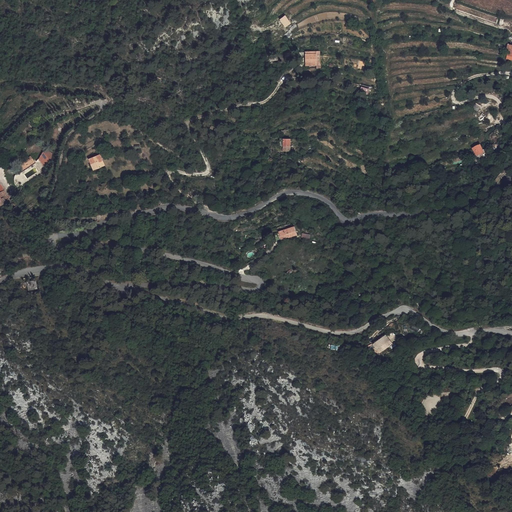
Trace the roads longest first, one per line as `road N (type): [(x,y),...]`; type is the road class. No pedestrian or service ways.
road 1 (unclassified): [(115,288),(126,281),(256,291),(259,280),(129,246),(59,243),(57,234),(176,207),(238,216),(284,193),(315,196),(351,218),(427,213),(472,202),(511,178)]
road 2 (unclassified): [(115,288),(217,315),(268,316),(341,333),(401,310),(454,334),(511,333)]
road 3 (track): [(472,333),(470,343),(427,351),(418,362),(500,370),(474,399),(466,428),(511,412)]
road 4 (track): [(215,216),(168,176),(207,171),(187,121),(263,102),(284,76)]
road 5 (track): [(52,117),(103,103),(65,139),(51,193)]
road 6 (track): [(511,74),(475,76),(453,91),(456,102),(487,95),(511,111)]
road 7 (unclassified): [(0,281),(56,266),(115,288)]
